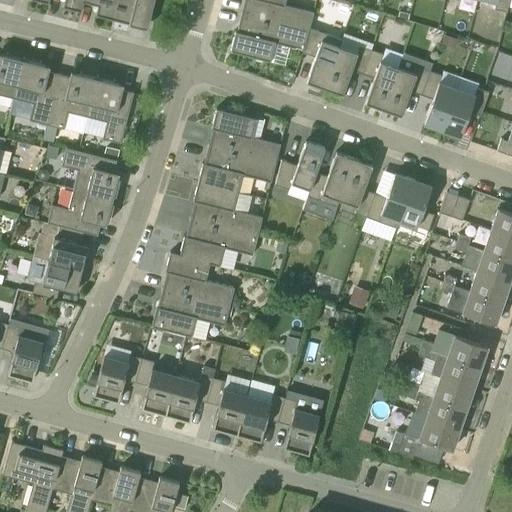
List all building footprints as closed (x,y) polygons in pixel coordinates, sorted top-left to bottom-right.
[(64,0),(63,7),(81,12),(83,2),(83,0),(64,0)] [(95,15),(113,20),(117,0),(83,0),(83,2),(98,6),(95,15)] [(117,0),(113,20),(147,28),(153,0),(117,0)] [(244,0),(241,14),(309,31),(310,28),(313,11),(285,4),(285,0),(244,0)] [(490,0),(496,1),(495,8),(507,11),(509,0),(490,0)] [(270,61),(275,42),(304,50),(309,31),(241,14),(237,31),(235,31),(230,50),(270,61)] [(304,50),(303,52),(315,56),(306,81),(324,87),(339,46),(341,39),(310,28),(309,31),(304,50)] [(453,48),(455,40),(444,37),(441,44),(453,48)] [(339,46),(324,87),(342,94),(351,69),(362,73),(371,50),(359,45),(357,52),(339,46)] [(374,78),(365,102),(383,108),(398,67),(380,61),(382,54),(371,50),(362,73),(374,78)] [(7,53),(6,55),(0,53),(0,94),(14,98),(24,57),(23,57),(23,59),(7,55),(8,53),(7,53)] [(25,57),(24,57),(14,98),(33,103),(29,120),(38,122),(46,124),(59,74),(48,71),(50,65),(41,63),(41,61),(40,61),(39,63),(24,59),(25,57)] [(398,67),(383,108),(401,115),(410,90),(421,94),(430,71),(418,66),(415,73),(398,67)] [(292,83),(295,74),(283,70),(280,79),(292,83)] [(53,142),(57,127),(64,128),(68,112),(87,116),(98,75),(97,75),(96,77),(81,73),(82,71),(80,71),(80,73),(71,71),(70,76),(59,74),(46,124),(45,129),(43,139),(53,142)] [(430,71),(421,94),(432,99),(424,123),(442,129),(457,88),(439,82),(441,75),(430,71)] [(98,76),(98,75),(87,116),(107,121),(103,138),(121,143),(133,92),(122,89),(123,84),(114,82),(115,80),(114,79),(113,81),(98,78),(98,76)] [(457,88),(442,129),(460,136),(468,111),(480,116),(488,92),(476,87),(474,94),(457,88)] [(212,128),(208,146),(275,162),(280,143),(251,136),(256,118),(216,108),(211,128),(212,128)] [(511,127),(507,141),(501,138),(497,150),(511,155),(511,127)] [(310,189),(316,172),(324,147),(305,140),(296,165),(281,159),(275,184),(288,189),(291,182),(309,188),(310,189)] [(58,159),(60,148),(49,146),(47,157),(58,159)] [(103,156),(116,160),(119,150),(106,146),(103,156)] [(275,162),(208,146),(204,163),(202,163),(198,182),(237,192),(242,174),(271,182),(275,162)] [(78,170),(73,189),(114,199),(114,198),(112,198),(116,183),(118,183),(119,182),(117,181),(111,180),(113,171),(116,160),(103,156),(66,147),(61,165),(78,170)] [(321,193),(339,199),(354,158),(336,151),(327,176),(316,172),(310,189),(309,188),(307,195),(318,199),(321,193)] [(356,205),(354,212),(366,216),(375,193),(363,189),(372,164),(354,158),(339,199),(356,205)] [(366,216),(395,227),(398,220),(413,179),(395,172),(386,197),(375,193),(366,216)] [(431,185),(413,179),(398,220),(415,226),(413,233),(425,238),(433,214),(422,210),(431,185)] [(233,209),(237,192),(198,182),(193,201),(194,201),(189,218),(257,235),(262,216),(233,209)] [(68,208),(51,204),(47,222),(84,232),(97,235),(100,223),(106,225),(108,216),(110,216),(110,215),(108,215),(112,199),(114,200),(114,199),(73,189),(68,208)] [(439,212),(448,215),(455,194),(447,191),(439,212)] [(469,199),(455,194),(448,215),(462,220),(469,199)] [(36,217),(39,206),(28,204),(25,214),(36,217)] [(511,213),(498,209),(491,230),(511,237),(511,213)] [(257,235),(189,218),(185,236),(184,236),(179,254),(180,254),(179,255),(210,262),(209,263),(219,266),(223,247),(252,255),(257,235)] [(32,256),(48,260),(84,269),(86,261),(84,260),(88,245),(81,243),(84,232),(47,222),(43,221),(40,232),(38,232),(32,256)] [(511,237),(491,230),(484,249),(483,251),(511,260),(511,237)] [(457,241),(468,245),(471,238),(459,234),(457,241)] [(287,244),(276,241),(274,250),(284,253),(287,244)] [(511,260),(483,251),(468,245),(457,241),(454,249),(464,252),(460,265),(477,270),(476,271),(509,283),(511,274),(511,260)] [(205,280),(209,263),(210,262),(179,255),(180,254),(179,254),(170,251),(165,271),(166,271),(162,289),(229,306),(231,297),(234,287),(205,280)] [(26,279),(35,281),(32,293),(57,299),(60,288),(76,292),(80,276),(82,276),(84,269),(48,260),(32,256),(26,279)] [(476,271),(470,290),(469,292),(502,303),(509,283),(476,271)] [(307,289),(312,276),(304,273),(296,277),(294,284),(307,289)] [(442,283),(454,287),(457,279),(445,275),(443,281),(442,283)] [(469,292),(442,283),(440,290),(450,293),(446,307),(476,318),(495,324),(502,303),(469,292)] [(364,307),(370,291),(355,285),(349,301),(364,307)] [(224,325),(227,314),(230,314),(235,311),(236,308),(229,306),(162,289),(157,306),(156,306),(151,326),(191,336),(195,318),(224,325)] [(229,306),(236,308),(239,308),(241,299),(231,297),(229,306)] [(400,306),(399,306),(386,302),(382,315),(395,320),(399,308),(400,306)] [(353,313),(339,310),(335,325),(349,328),(353,313)] [(412,312),(405,331),(414,335),(421,315),(414,312),(412,312)] [(32,381),(39,354),(42,354),(49,327),(10,317),(8,324),(2,348),(13,352),(7,372),(16,375),(15,376),(32,381)] [(0,347),(2,348),(8,324),(0,321),(0,347)] [(289,337),(300,340),(301,333),(291,331),(289,337)] [(437,352),(436,353),(480,367),(487,347),(454,335),(447,355),(437,352)] [(433,351),(435,345),(423,341),(421,347),(433,351)] [(421,347),(421,348),(418,356),(425,358),(430,360),(433,351),(421,347)] [(480,367),(436,353),(433,351),(430,360),(433,361),(429,373),(440,377),(473,388),(480,367)] [(123,379),(135,382),(142,358),(130,354),(128,362),(103,355),(98,373),(95,384),(92,395),(109,399),(109,397),(118,400),(123,379)] [(142,358),(135,382),(147,385),(140,408),(157,412),(157,411),(165,413),(176,373),(175,373),(175,375),(152,368),(154,361),(142,358)] [(203,365),(201,374),(199,381),(176,375),(176,373),(165,413),(173,415),(172,417),(189,421),(195,399),(206,402),(213,377),(215,368),(203,365)] [(95,384),(98,373),(90,372),(85,380),(85,381),(95,384)] [(225,381),(224,380),(213,377),(206,402),(218,405),(212,427),(228,432),(229,430),(236,432),(247,393),(246,394),(223,388),(225,381)] [(440,377),(433,396),(433,398),(466,409),(473,388),(440,377)] [(407,389),(419,393),(419,391),(421,385),(410,381),(407,389)] [(412,411),(411,413),(459,430),(466,409),(433,398),(419,393),(407,389),(405,396),(417,400),(413,411),(412,411)] [(247,393),(236,432),(244,435),(243,436),(260,441),(266,418),(278,421),(284,397),(272,394),(270,401),(247,395),(248,393),(247,393)] [(291,449),(308,454),(319,414),(295,408),(297,400),(284,397),(278,421),(289,425),(284,445),(292,448),(291,449)] [(459,430),(411,413),(409,419),(404,433),(404,434),(419,439),(414,455),(438,463),(443,448),(452,451),(459,430)] [(370,443),(377,423),(366,419),(359,439),(370,443)] [(400,445),(401,443),(404,434),(404,433),(396,430),(392,442),(395,443),(400,445)] [(45,511),(52,488),(61,456),(63,450),(43,444),(41,454),(34,452),(35,448),(13,442),(14,440),(12,440),(2,474),(33,483),(24,511),(45,511)] [(74,459),(61,456),(52,488),(71,493),(66,511),(87,511),(91,499),(90,499),(99,466),(100,466),(102,460),(82,455),(79,465),(73,463),(74,459)] [(112,470),(100,466),(99,466),(90,499),(91,499),(110,504),(107,511),(128,511),(130,509),(129,509),(138,477),(140,471),(120,466),(118,475),(111,474),(112,470)] [(168,511),(169,510),(171,511),(179,482),(159,476),(156,486),(150,484),(151,481),(138,477),(129,509),(130,509),(138,511),(168,511)] [(187,496),(176,493),(173,506),(184,509),(187,496)]
